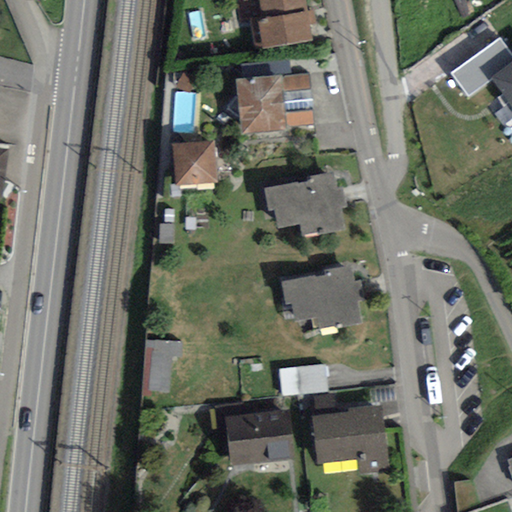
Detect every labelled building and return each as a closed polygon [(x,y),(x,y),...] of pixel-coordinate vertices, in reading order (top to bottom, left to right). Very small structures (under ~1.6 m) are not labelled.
[(257,11),(261,43),(308,37),(303,0),(242,0),(244,12),(257,11)] [(240,76),(243,128),(284,126),(281,74),(240,76)] [(177,142),(179,181),(215,179),(213,140),(177,142)] [(309,180),(267,186),(271,205),(275,205),(278,223),(300,220),(302,233),(343,227),(340,204),(346,203),(343,186),(337,187),(334,171),(308,176),(309,180)] [(327,273),(286,280),(289,299),(293,299),(296,317),(318,314),(320,327),(362,320),(358,298),(364,297),(361,280),(355,281),(352,265),(327,269),(327,273)] [(148,341),(147,393),(178,394),(179,342),(148,341)] [(318,367),(279,373),(283,397),(321,392),(318,367)] [(381,411),(319,417),(323,459),(359,455),(360,469),(387,466),(381,411)] [(225,424),(230,463),(286,457),(281,418),(225,424)]
